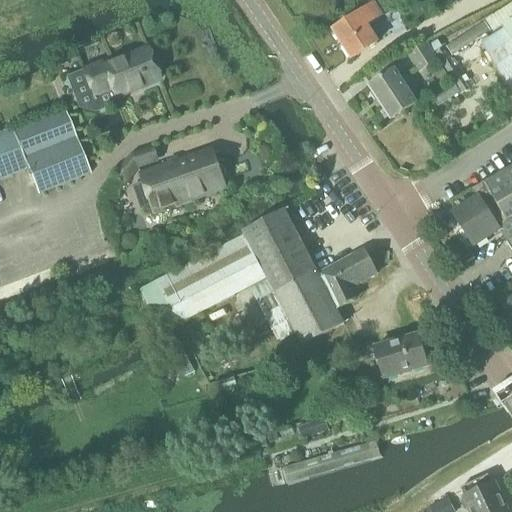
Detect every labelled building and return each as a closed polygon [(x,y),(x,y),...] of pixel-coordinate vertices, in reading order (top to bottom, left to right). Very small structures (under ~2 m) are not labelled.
[(366,0),(371,6),(333,30),(351,59),(376,44),(366,27),(381,18),(379,15),(389,9),(382,0),(366,0)] [(482,44),(511,90),(511,17),(501,25),(504,29),(482,44)] [(485,23),(447,48),(453,57),(491,32),(485,23)] [(423,41),(405,53),(418,75),(436,63),(423,41)] [(102,65),(83,72),(94,99),(111,92),(114,100),(161,82),(149,51),(104,68),(102,65)] [(443,51),(436,55),(463,96),(470,91),(443,51)] [(392,70),(370,86),(392,119),(415,103),(392,70)] [(13,131),(23,156),(71,137),(75,136),(65,110),(13,131)] [(10,127),(0,131),(0,177),(26,167),(10,127)] [(71,137),(23,156),(39,195),(91,174),(75,136),(71,137)] [(151,204),(155,215),(226,189),(212,150),(193,157),(192,153),(168,162),(169,165),(141,175),(143,181),(134,184),(142,207),(151,204)] [(511,169),(485,184),(491,193),(479,199),(500,232),(511,250),(511,169)] [(491,193),(485,184),(473,191),(477,197),(451,214),(474,249),(500,232),(479,199),(491,193)] [(267,278),(273,291),(315,270),(285,211),(243,232),(245,236),(267,278)] [(267,278),(245,236),(156,281),(178,324),(267,278)] [(365,251),(318,275),(335,311),(353,302),(347,291),(374,278),(375,273),(373,269),(365,251)] [(335,311),(318,275),(315,270),(273,291),(302,346),(343,325),(335,311)] [(417,335),(375,348),(384,379),(426,366),(417,335)] [(374,441),(280,467),(284,483),(379,456),(374,441)] [(464,498),(470,511),(484,511),(503,503),(494,484),(464,498)] [(506,511),(503,503),(484,511),(506,511)]
